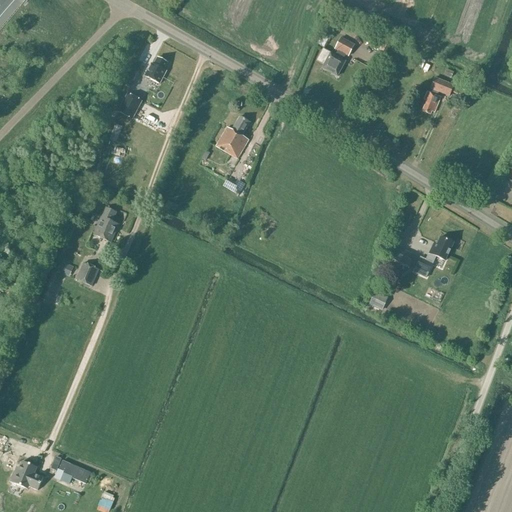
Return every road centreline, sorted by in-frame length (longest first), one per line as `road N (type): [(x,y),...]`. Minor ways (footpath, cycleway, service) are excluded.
road 1 (tertiary): [(511,236),(124,5)]
road 2 (unclassified): [(438,511),(511,317)]
road 3 (unclassified): [(0,135),(124,5)]
